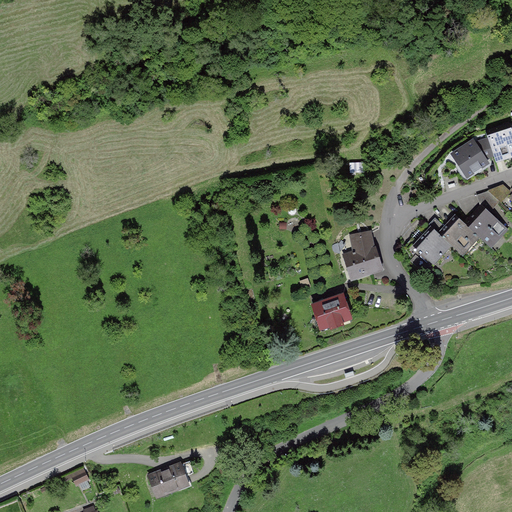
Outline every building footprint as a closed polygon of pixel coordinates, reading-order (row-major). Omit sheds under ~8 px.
[(511,129),(511,126),(490,134),(500,160),(511,155),(511,129)] [(479,140),(457,155),(472,176),(494,161),(479,140)] [(492,192),(503,201),(511,190),(501,181),(492,192)] [(511,229),(485,202),(468,219),(498,250),(511,236),(511,229)] [(459,215),(442,232),(470,259),(486,242),(459,215)] [(456,247),(437,229),(415,251),(434,269),(456,247)] [(348,253),(357,282),(389,272),(380,243),(348,253)] [(347,295),(316,308),(326,333),(358,321),(347,295)] [(189,463),(153,480),(162,500),(198,484),(189,463)] [(76,485),(91,478),(85,466),(70,472),(76,485)]
